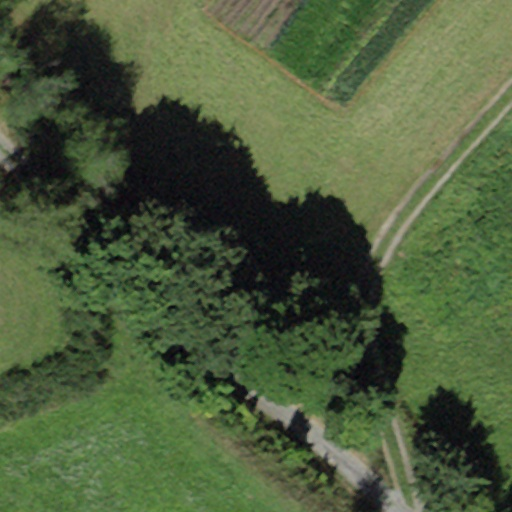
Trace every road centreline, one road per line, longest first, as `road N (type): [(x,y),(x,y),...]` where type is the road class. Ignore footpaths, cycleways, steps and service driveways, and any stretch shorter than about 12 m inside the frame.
road 1 (track): [(400,511),(358,388),(344,289),(383,204),(511,62)]
road 2 (track): [(0,175),(55,212),(267,400),(364,511)]
